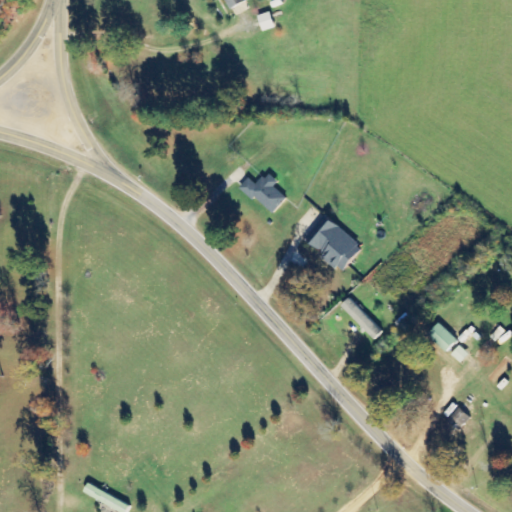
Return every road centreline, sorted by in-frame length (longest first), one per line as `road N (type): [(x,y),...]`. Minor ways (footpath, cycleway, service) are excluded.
road 1 (tertiary): [(474,511),(366,417),(198,235),(107,168)]
road 2 (tertiary): [(107,168),(69,101),(60,0)]
